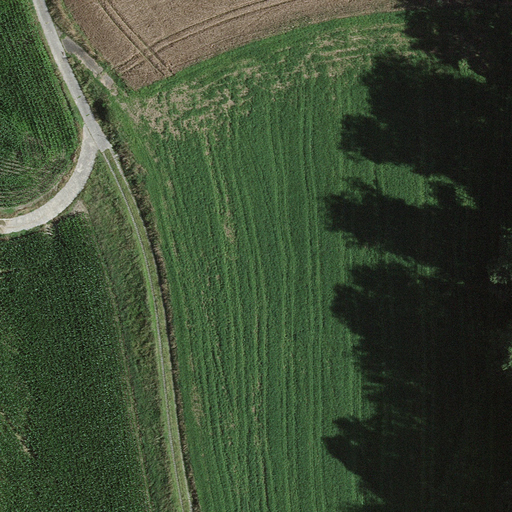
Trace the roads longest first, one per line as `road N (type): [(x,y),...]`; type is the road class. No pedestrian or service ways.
road 1 (track): [(94,126),(152,269),(189,511)]
road 2 (track): [(94,126),(71,190),(41,215),(0,225)]
road 3 (track): [(38,0),(94,126)]
